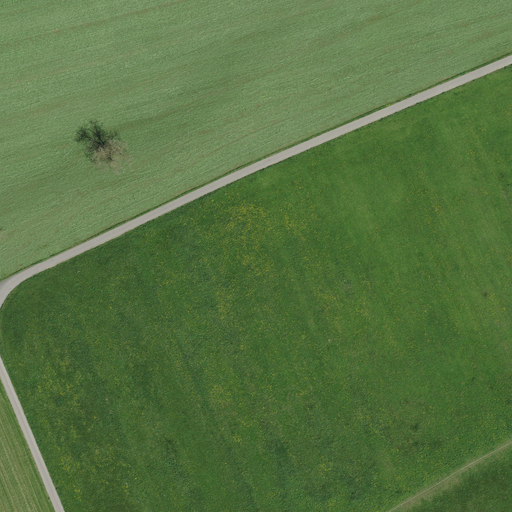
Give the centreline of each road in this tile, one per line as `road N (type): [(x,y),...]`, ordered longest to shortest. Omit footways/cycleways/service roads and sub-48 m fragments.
road 1 (unclassified): [(0,284),(511,59)]
road 2 (unclassified): [(58,511),(0,366)]
